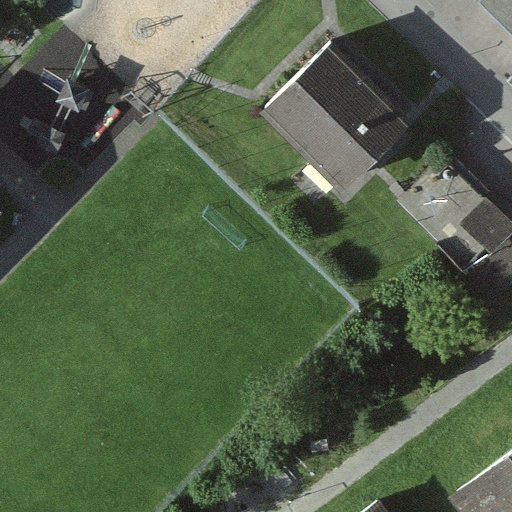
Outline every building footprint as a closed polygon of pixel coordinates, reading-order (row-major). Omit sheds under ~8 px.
[(511,0),(489,0),(511,22),(511,0)] [(411,102),(331,22),(260,92),(340,173),(411,102)] [(130,47),(87,51),(91,85),(78,86),(82,127),(107,124),(104,102),(136,99),(130,47)] [(511,209),(449,147),(397,198),(464,265),(511,218),(511,209)] [(511,277),(511,232),(473,272),(495,294),(511,277)] [(511,511),(511,440),(453,485),(473,511),(401,511),(384,489),(355,511),(511,511)]
